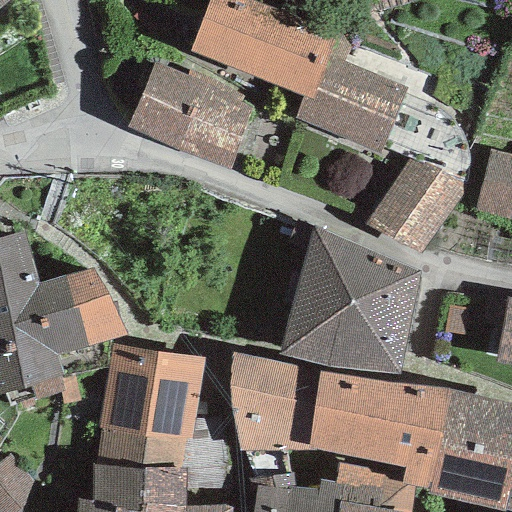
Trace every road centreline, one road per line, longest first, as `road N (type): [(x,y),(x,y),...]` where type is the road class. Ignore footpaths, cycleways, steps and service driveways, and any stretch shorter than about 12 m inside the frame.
road 1 (residential): [(511,286),(425,266),(308,214),(79,137)]
road 2 (residential): [(79,137),(75,81),(46,0)]
